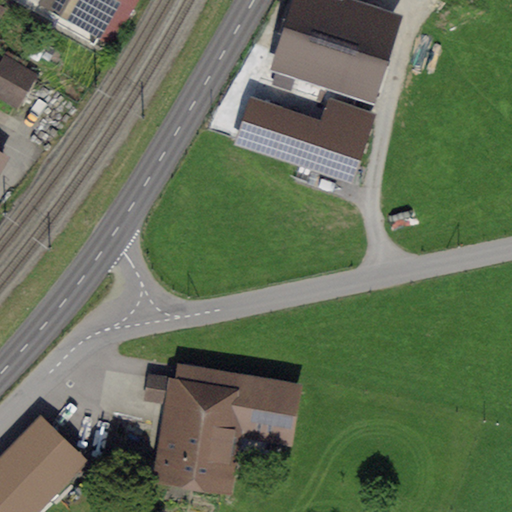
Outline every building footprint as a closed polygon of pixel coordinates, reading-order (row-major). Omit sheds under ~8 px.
[(111,38),(132,0),(44,0),(44,1),(111,38)] [(338,82),(370,93),(394,20),(338,2),(339,0),(300,0),(279,63),(314,75),(310,87),(334,95),(338,82)] [(7,63),(0,75),(4,78),(0,85),(0,91),(17,101),(31,77),(7,63)] [(252,101),(239,140),(351,177),(371,117),(332,104),(325,125),(252,101)] [(298,384),(173,364),(155,476),(227,487),(237,430),(289,439),(298,384)] [(35,511),(87,460),(41,417),(0,458),(0,511),(35,511)]
